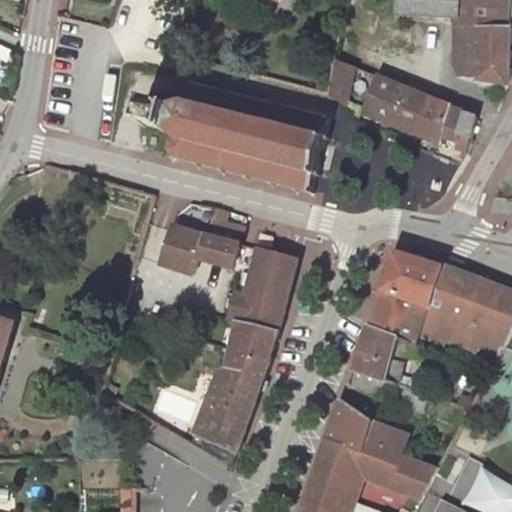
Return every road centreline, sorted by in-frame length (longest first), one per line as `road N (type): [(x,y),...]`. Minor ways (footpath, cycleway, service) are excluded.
road 1 (residential): [(356,225),(17,140)]
road 2 (residential): [(261,511),(356,225)]
road 3 (residential): [(451,236),(511,117)]
